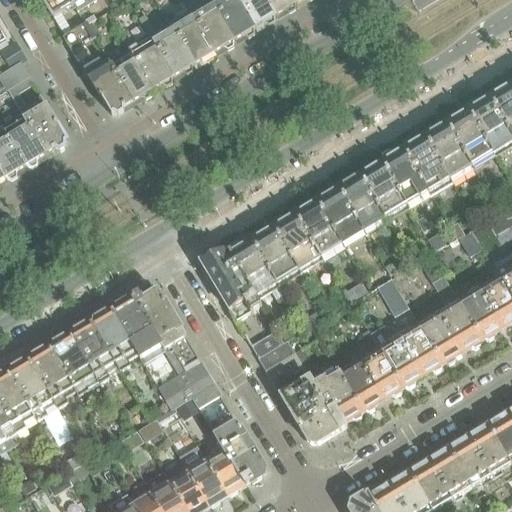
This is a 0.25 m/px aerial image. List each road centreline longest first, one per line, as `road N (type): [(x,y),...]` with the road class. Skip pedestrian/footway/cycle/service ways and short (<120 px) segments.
road 1 (tertiary): [(153,238),(511,22)]
road 2 (tertiary): [(401,0),(115,173)]
road 3 (residential): [(310,501),(153,238)]
road 4 (residential): [(310,501),(511,381)]
road 5 (residential): [(115,173),(10,0)]
road 6 (tertiary): [(0,330),(153,238)]
road 7 (tertiary): [(115,173),(0,241)]
